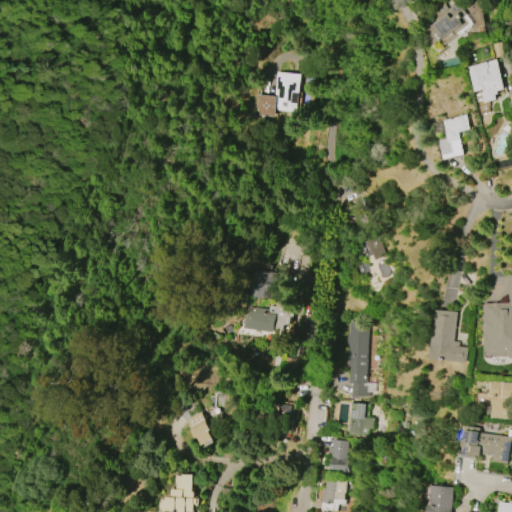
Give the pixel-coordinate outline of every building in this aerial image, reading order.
[(439,48),(426,30),(439,21),(431,11),(443,1),(449,8),(458,1),(473,20),(458,32),(459,35),(439,48)] [(496,59),(468,67),(478,103),(506,95),(496,59)] [(275,72),(299,74),(295,111),(273,109),(272,117),(253,115),(255,94),(272,96),(275,72)] [(466,113),(444,119),(449,137),(440,140),(445,160),(465,154),(459,131),(470,128),(466,113)] [(367,208),(385,256),(375,260),(372,254),(371,254),(359,222),(348,226),(341,209),(354,204),(352,201),(360,198),(364,210),(367,208)] [(508,274),(511,274),(511,359),(485,360),(484,303),(509,302),(508,274)] [(246,306),(268,308),(268,306),(275,306),(276,294),(295,295),(293,317),(291,316),(290,325),(287,325),(286,330),(275,329),(275,331),(242,328),(243,317),(244,317),(246,306)] [(438,310),(459,312),(456,340),(460,341),(459,347),(465,347),(463,362),(433,359),(438,310)] [(347,368),(347,346),(345,346),(345,334),(348,334),(348,322),(357,322),(357,326),(367,326),(367,383),(375,383),(375,392),(369,392),(369,397),(352,397),(352,383),(348,383),(348,368),(347,368)] [(511,417),(491,417),(492,397),(489,397),(490,382),(511,382),(511,417)] [(347,435),(350,402),(368,404),(367,418),(372,418),(371,429),(367,429),(366,437),(347,435)] [(280,405),(293,406),(292,418),(295,419),(294,431),(289,430),(289,433),(283,433),(283,435),(271,434),(272,419),(279,420),(280,405)] [(190,421),(206,413),(216,433),(214,434),(217,441),(206,447),(202,439),(200,441),(190,421)] [(461,457),(466,426),(481,428),(480,432),(511,437),(508,464),(492,461),(493,455),(481,453),(481,456),(477,455),(476,459),(461,457)] [(334,440),(349,441),(348,459),(350,459),(349,473),(331,472),(332,464),(328,463),(329,454),(330,454),(331,447),(334,448),(334,440)] [(184,475),(196,476),(195,492),(198,493),(198,500),(202,500),(202,505),(197,505),(196,511),(187,511),(164,511),(165,510),(161,510),(162,504),(163,504),(163,502),(167,502),(167,499),(172,499),(172,491),(177,491),(178,484),(176,484),(176,477),(183,477),(184,475)] [(339,511),(323,511),(324,490),(328,490),(329,480),(349,481),(348,495),(347,495),(346,506),(339,505),(339,511)] [(427,511),(428,506),(430,506),(432,485),(454,488),(451,511),(427,511)] [(500,511),(502,502),(511,503),(511,511),(500,511)]
